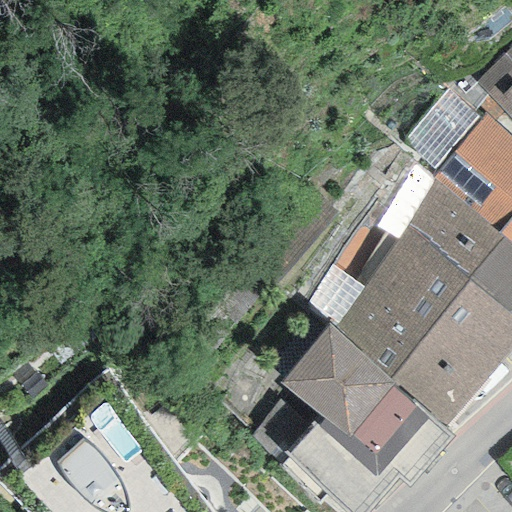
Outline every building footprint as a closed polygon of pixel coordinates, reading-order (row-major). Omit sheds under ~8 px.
[(511,45),(477,83),(511,119),(511,45)] [(511,243),(511,139),(485,116),(431,180),(511,243)] [(336,327),(448,427),(511,349),(511,243),(431,180),(336,327)] [(328,324),(280,384),(325,420),(317,427),(374,479),(426,419),(328,324)] [(244,418),(277,376),(243,347),(210,386),(244,418)] [(209,511),(107,369),(0,467),(0,483),(28,511),(209,511)]
